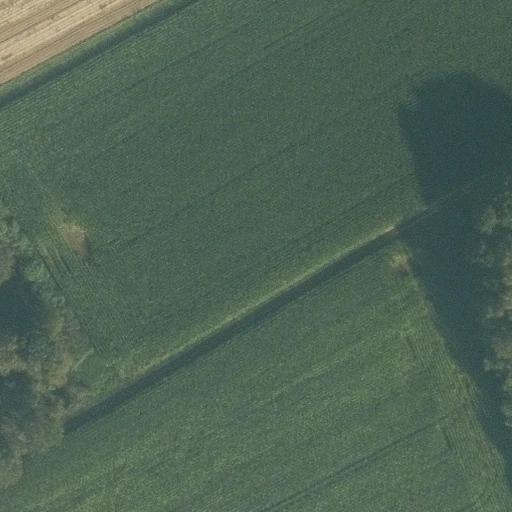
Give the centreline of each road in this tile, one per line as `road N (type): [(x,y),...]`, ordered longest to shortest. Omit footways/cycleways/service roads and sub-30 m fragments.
road 1 (track): [(0,463),(511,163)]
road 2 (track): [(0,99),(185,0)]
